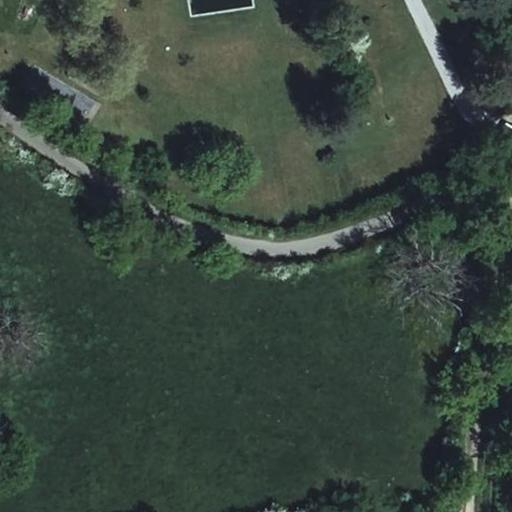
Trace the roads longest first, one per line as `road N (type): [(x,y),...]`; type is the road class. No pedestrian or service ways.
road 1 (unclassified): [(511,193),(266,248),(182,233),(0,118)]
road 2 (unclassified): [(466,511),(488,298),(511,209)]
road 3 (unknown): [(490,198),(406,0)]
